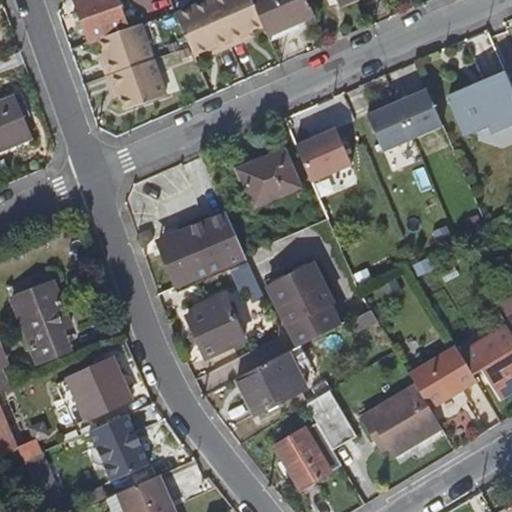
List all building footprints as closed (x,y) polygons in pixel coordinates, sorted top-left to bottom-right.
[(129,29),(117,0),(75,0),(90,43),(129,29)] [(165,0),(128,0),(137,16),(166,1),(165,0)] [(258,18),(250,0),(215,0),(211,2),(231,47),(246,41),(244,35),(249,33),(263,28),(258,18)] [(250,0),(258,18),(263,28),(267,38),(314,18),(306,0),(250,0)] [(340,0),(344,8),(363,0),(362,0),(340,0)] [(231,47),(211,2),(177,17),(191,48),(195,57),(208,52),(214,49),(216,54),(231,47)] [(141,25),(100,40),(105,54),(107,59),(102,61),(108,78),(155,61),(142,25),(141,25)] [(168,97),(155,61),(108,78),(114,94),(119,92),(121,98),(126,112),(168,97)] [(511,84),(508,77),(486,87),(483,81),(463,90),(464,92),(450,98),(467,137),(477,132),(481,140),(505,150),(511,146),(511,84)] [(444,126),(428,90),(419,94),(379,111),(368,115),(384,152),(444,126)] [(15,100),(0,105),(0,151),(30,138),(15,100)] [(337,129),(297,147),(313,183),(353,165),(337,129)] [(303,189),(285,150),(240,170),(256,209),(303,189)] [(460,224),(455,215),(440,222),(445,232),(460,224)] [(177,287),(235,262),(245,257),(228,216),(180,235),(182,240),(161,249),(177,287)] [(340,252),(326,222),(311,229),(325,259),(340,252)] [(151,231),(137,236),(142,251),(154,239),(151,231)] [(159,243),(161,249),(182,240),(180,235),(159,243)] [(418,261),(413,263),(421,276),(436,268),(429,255),(418,261)] [(322,311),(336,303),(317,264),(270,289),(289,328),(322,311)] [(56,333),(70,327),(53,285),(13,302),(38,364),(64,353),(56,333)] [(246,338),(226,298),(186,316),(206,357),(246,338)] [(332,332),(347,324),(336,303),(322,311),(332,332)] [(289,328),(300,348),(301,348),(332,332),(322,311),(289,328)] [(380,321),(373,311),(351,322),(358,334),(380,321)] [(78,346),(70,327),(56,333),(64,353),(78,346)] [(511,333),(509,328),(462,354),(473,373),(481,369),(500,398),(511,390),(511,333)] [(0,394),(11,390),(3,370),(10,366),(0,343),(0,394)] [(300,348),(288,354),(299,375),(312,367),(301,348),(300,348)] [(462,354),(459,350),(412,377),(418,387),(431,409),(478,381),(473,373),(462,354)] [(300,395),(307,406),(331,391),(325,381),(306,390),(299,375),(288,354),(238,380),(258,416),(300,395)] [(113,361),(68,380),(86,421),(130,403),(113,361)] [(325,381),(331,391),(338,387),(331,377),(325,381)] [(86,421),(68,380),(56,385),(73,427),(86,421)] [(395,458),(444,430),(431,409),(418,387),(365,419),(379,445),(385,441),(395,458)] [(331,391),(307,406),(318,424),(335,452),(358,438),(331,391)] [(0,458),(18,451),(0,409),(0,443),(1,446),(0,446),(0,458)] [(301,491),(343,465),(335,452),(318,424),(276,449),(301,491)] [(122,494),(160,477),(155,464),(153,464),(147,450),(141,437),(125,443),(120,432),(105,439),(122,478),(114,481),(120,495),(122,494)] [(149,434),(141,437),(147,450),(155,447),(149,434)] [(41,456),(36,457),(25,463),(44,505),(60,499),(41,456)] [(164,460),(155,464),(160,477),(164,475),(170,472),(164,460)] [(175,511),(160,477),(122,494),(129,511),(175,511)] [(129,511),(122,494),(120,495),(107,500),(111,511),(129,511)]
